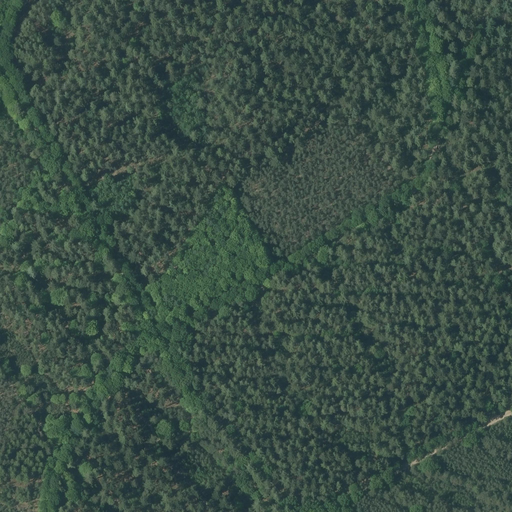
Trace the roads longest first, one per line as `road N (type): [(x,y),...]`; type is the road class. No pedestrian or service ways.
road 1 (track): [(164,343),(419,180),(434,144)]
road 2 (track): [(159,332),(0,64)]
road 3 (track): [(299,511),(202,406),(159,332)]
road 4 (track): [(104,388),(0,225)]
road 5 (track): [(511,302),(434,144)]
road 6 (track): [(203,511),(202,497),(160,452),(153,428),(104,388)]
road 7 (track): [(443,119),(487,0)]
road 8 (track): [(511,407),(402,465)]
road 9 (track): [(443,119),(413,0)]
